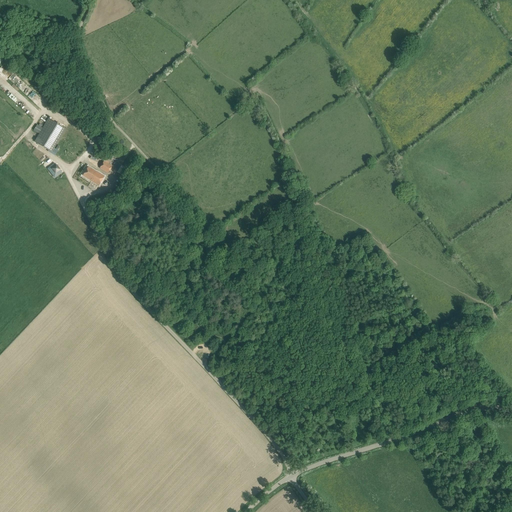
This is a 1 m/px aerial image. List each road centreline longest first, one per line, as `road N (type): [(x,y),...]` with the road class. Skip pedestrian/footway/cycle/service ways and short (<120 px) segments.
road 1 (unclassified): [(292,475),(271,439),(130,289),(64,164),(43,150)]
road 2 (tertiary): [(292,475),(462,412),(511,408)]
road 3 (track): [(90,0),(78,35),(112,121)]
road 4 (track): [(91,140),(43,111),(0,159)]
